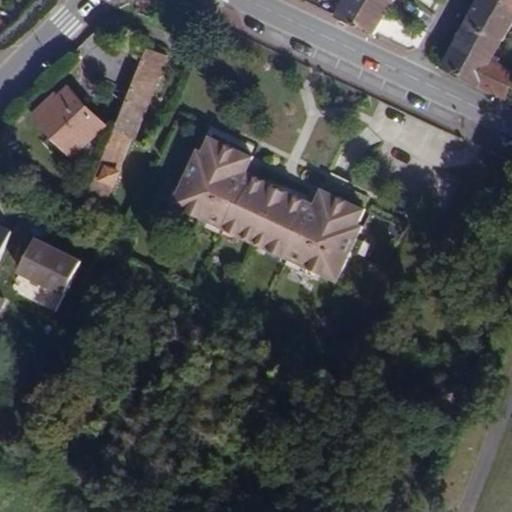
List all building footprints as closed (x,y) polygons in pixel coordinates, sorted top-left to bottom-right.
[(395,0),(348,0),(341,14),(377,31),(395,0)] [(511,0),(483,0),(448,66),(508,94),(511,86),(511,71),(498,63),(502,57),(496,53),(511,24),(511,0)] [(169,56),(149,48),(83,213),(104,220),(169,56)] [(74,146),(100,122),(72,91),(46,115),(74,146)] [(256,157),(214,138),(207,153),(202,151),(178,205),(342,279),(365,226),(361,224),(368,209),(326,189),(319,205),(249,172),(256,157)] [(0,260),(14,229),(0,223),(0,260)] [(66,294),(84,259),(39,236),(22,270),(66,294)] [(462,355),(469,337),(433,323),(425,341),(462,355)]
